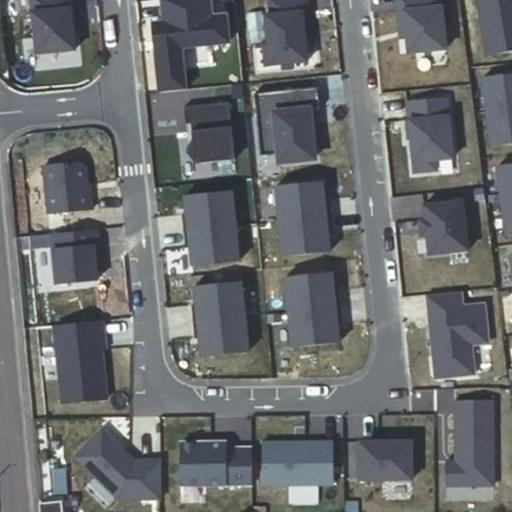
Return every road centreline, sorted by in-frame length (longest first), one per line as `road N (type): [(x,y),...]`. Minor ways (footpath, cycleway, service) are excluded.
road 1 (residential): [(123,98),(151,364),(167,397),(201,406),(331,406),(376,391),(388,360),(348,0)]
road 2 (residential): [(0,368),(14,511)]
road 3 (residential): [(0,112),(123,98)]
